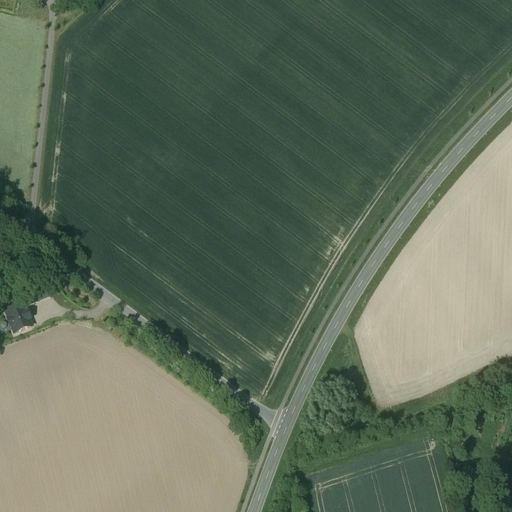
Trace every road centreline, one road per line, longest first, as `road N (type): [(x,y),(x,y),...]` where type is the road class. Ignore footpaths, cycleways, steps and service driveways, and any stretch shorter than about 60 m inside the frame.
road 1 (tertiary): [(285,427),(385,245),(511,97)]
road 2 (unclassified): [(0,216),(285,427)]
